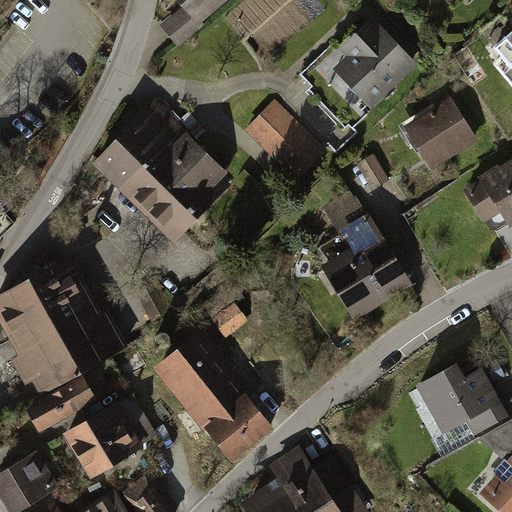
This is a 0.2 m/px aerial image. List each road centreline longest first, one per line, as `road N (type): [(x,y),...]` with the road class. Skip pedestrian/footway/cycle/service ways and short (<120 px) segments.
road 1 (residential): [(204,511),(372,361),(511,276)]
road 2 (tertiary): [(146,0),(124,83),(0,276)]
